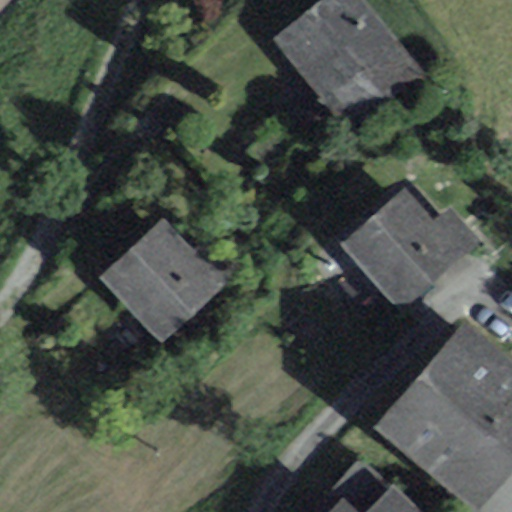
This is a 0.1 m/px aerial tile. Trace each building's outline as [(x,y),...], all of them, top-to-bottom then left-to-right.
[(413,72),(352,0),(329,0),(285,37),(355,120),(413,72)] [(434,227),(404,194),(352,242),(408,303),(475,241),(449,213),(434,227)] [(187,256),(163,228),(109,274),(161,334),(234,271),(207,240),(187,256)] [(511,453),(511,372),(465,333),(390,419),(477,494),(511,453)] [(378,511),(350,511),(344,506),(338,511),(411,511),(393,495),(378,511)]
